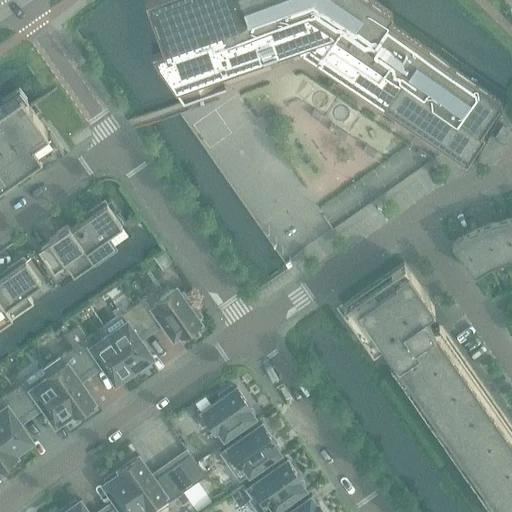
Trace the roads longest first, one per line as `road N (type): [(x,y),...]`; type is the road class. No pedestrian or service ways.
road 1 (residential): [(246,334),(0,507)]
road 2 (residential): [(111,140),(246,334)]
road 3 (residential): [(246,334),(373,511)]
road 4 (residential): [(404,225),(246,334)]
road 5 (residential): [(404,225),(511,377)]
road 6 (residential): [(15,5),(111,140)]
road 7 (residential): [(0,220),(111,140)]
